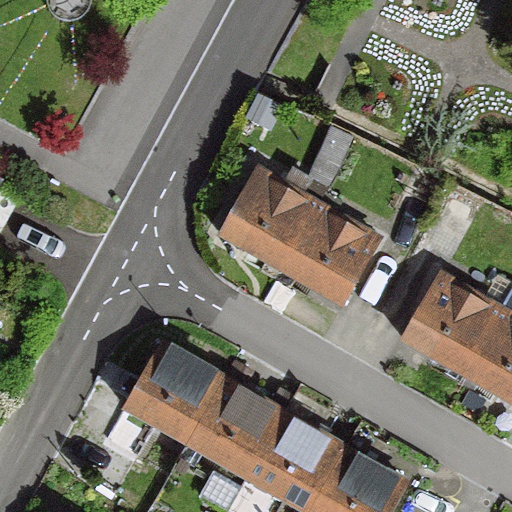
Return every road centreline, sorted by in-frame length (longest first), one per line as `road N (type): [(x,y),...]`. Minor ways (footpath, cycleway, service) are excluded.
road 1 (residential): [(121,256),(511,479)]
road 2 (residential): [(266,0),(121,256)]
road 3 (residential): [(121,256),(0,474)]
